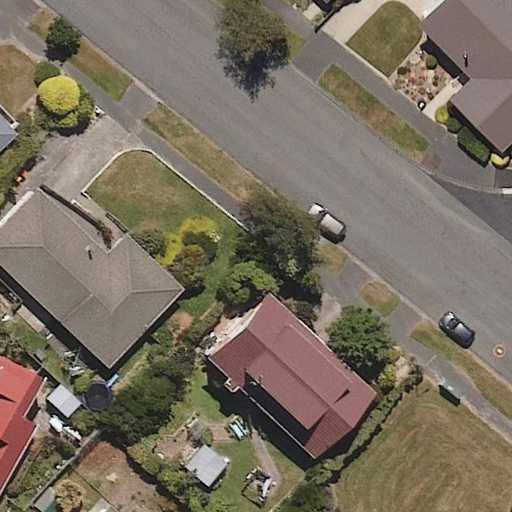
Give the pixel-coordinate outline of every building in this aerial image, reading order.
[(511,136),(511,0),(439,0),(422,17),(474,72),(452,92),(502,145),(511,136)] [(0,142),(15,128),(0,113),(0,142)] [(105,252),(35,185),(0,221),(0,267),(105,367),(181,287),(124,233),(105,252)] [(372,393),(263,290),(199,358),(308,460),(372,393)] [(38,378),(0,357),(0,486),(33,426),(16,417),(38,378)] [(115,511),(106,503),(97,511),(115,511)]
